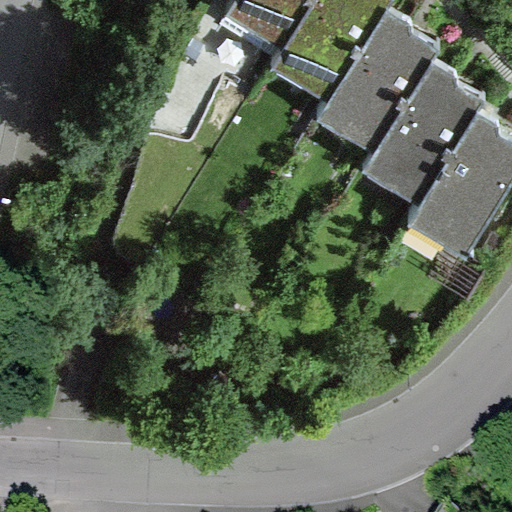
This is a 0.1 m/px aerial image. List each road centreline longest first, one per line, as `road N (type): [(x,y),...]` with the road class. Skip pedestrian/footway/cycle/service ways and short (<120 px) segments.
road 1 (residential): [(0,470),(77,476),(314,463),(435,426),(511,357)]
road 2 (residential): [(0,124),(31,0)]
